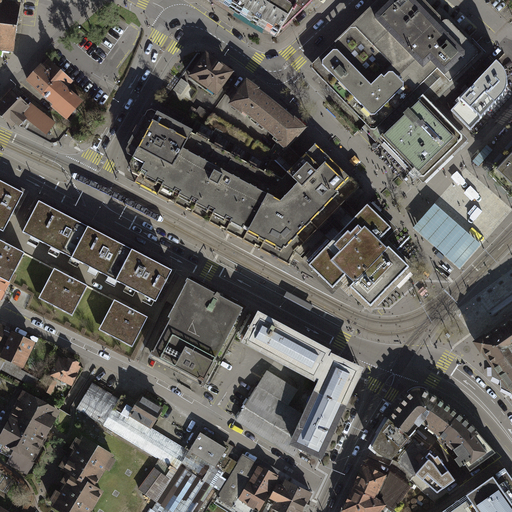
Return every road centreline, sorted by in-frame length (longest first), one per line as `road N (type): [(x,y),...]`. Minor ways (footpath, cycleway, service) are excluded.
road 1 (residential): [(333,491),(126,372),(0,312)]
road 2 (secondary): [(84,194),(102,213),(209,271),(369,353),(401,361)]
road 3 (tertiary): [(84,194),(182,25)]
road 4 (residential): [(402,196),(278,68)]
road 5 (residential): [(511,236),(401,361)]
road 6 (secondary): [(333,491),(401,361)]
